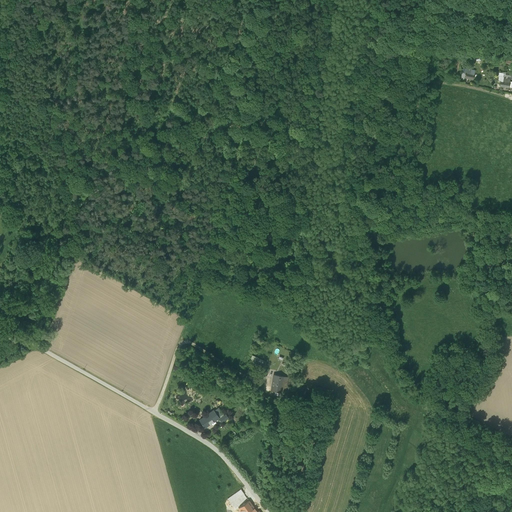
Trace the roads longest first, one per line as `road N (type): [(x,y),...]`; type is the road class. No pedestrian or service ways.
road 1 (track): [(181,337),(228,196),(254,0)]
road 2 (unclassified): [(0,326),(155,414)]
road 3 (residential): [(155,414),(218,450),(269,511)]
